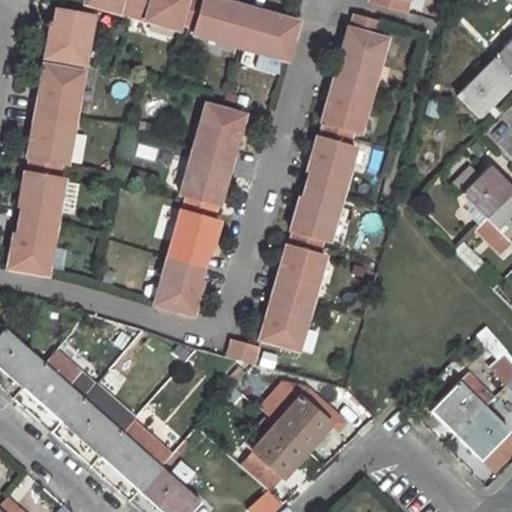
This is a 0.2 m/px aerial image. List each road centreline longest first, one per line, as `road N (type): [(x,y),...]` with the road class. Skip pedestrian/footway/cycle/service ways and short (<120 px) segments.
road 1 (residential): [(324,0),(227,318),(214,331),(0,283)]
road 2 (residential): [(301,511),(379,439),(455,511)]
road 3 (residential): [(0,426),(96,511)]
